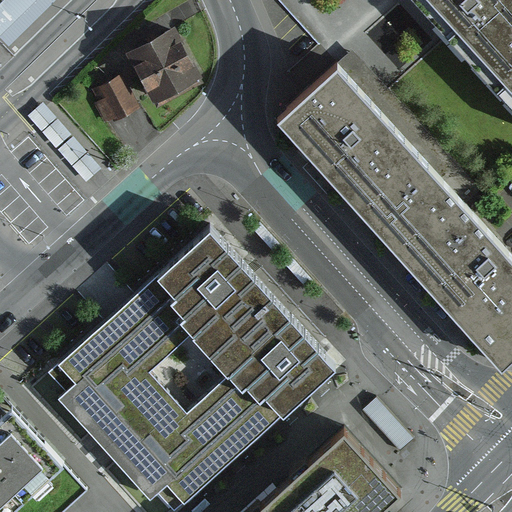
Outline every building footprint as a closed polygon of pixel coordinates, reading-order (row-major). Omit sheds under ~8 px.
[(0,0),(0,32),(10,42),(51,0),(0,0)] [(511,0),(419,0),(465,53),(511,12),(511,0)] [(511,12),(465,53),(511,106),(511,12)] [(176,21),(127,45),(151,94),(201,70),(176,21)] [(448,184),(337,60),(279,111),(390,236),(448,184)] [(137,106),(121,75),(94,88),(109,120),(137,106)] [(511,351),(511,254),(448,184),(390,236),(502,360),(511,351)] [(194,322),(215,345),(275,291),(213,222),(153,276),(194,322)] [(153,276),(53,366),(70,385),(63,391),(153,491),(160,485),(177,504),(277,414),(233,366),(188,406),(149,363),(194,322),(153,276)] [(233,366),(277,414),(337,360),(275,291),(215,345),(233,366)] [(15,402),(0,415),(0,511),(57,511),(89,485),(15,402)] [(242,511),(370,511),(401,485),(344,422),(242,511)]
